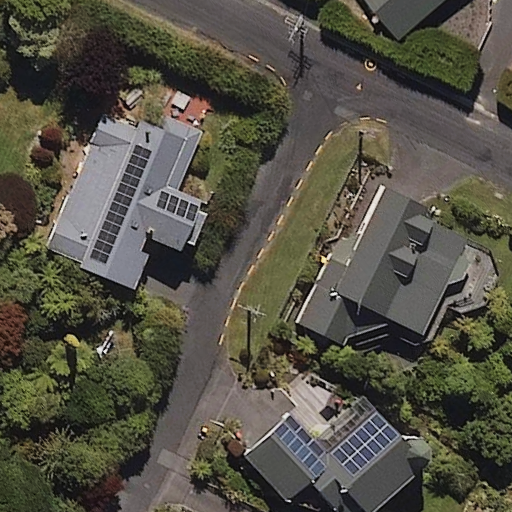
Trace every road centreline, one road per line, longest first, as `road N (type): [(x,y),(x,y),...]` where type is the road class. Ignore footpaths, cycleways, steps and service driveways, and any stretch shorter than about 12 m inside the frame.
road 1 (residential): [(339,77),(148,511)]
road 2 (residential): [(511,163),(339,77)]
road 3 (residential): [(339,77),(183,0)]
